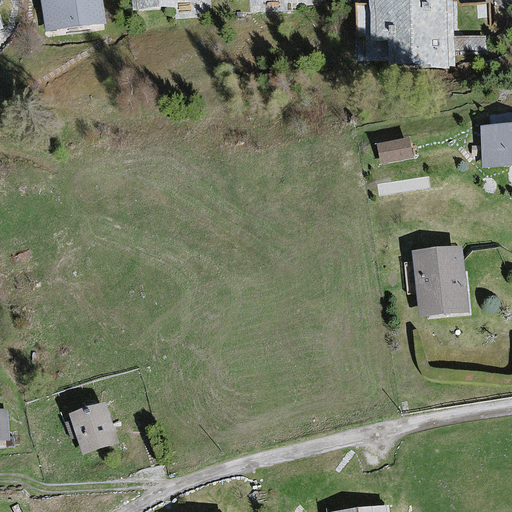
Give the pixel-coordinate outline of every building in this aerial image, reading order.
[(103,0),(44,0),(50,41),(109,33),(103,0)] [(136,0),(139,19),(210,10),(208,0),(136,0)] [(454,2),(370,3),(371,75),(458,75),(458,41),(456,9),(454,2)] [(494,6),(456,9),(458,41),(496,39),(494,6)] [(511,132),(483,134),(485,174),(511,172),(511,132)] [(413,142),(378,147),(382,168),(416,163),(413,142)] [(462,252),(413,256),(419,324),(468,319),(462,252)] [(105,410),(72,422),(85,461),(119,450),(105,410)] [(12,413),(0,413),(0,447),(14,447),(12,413)]
